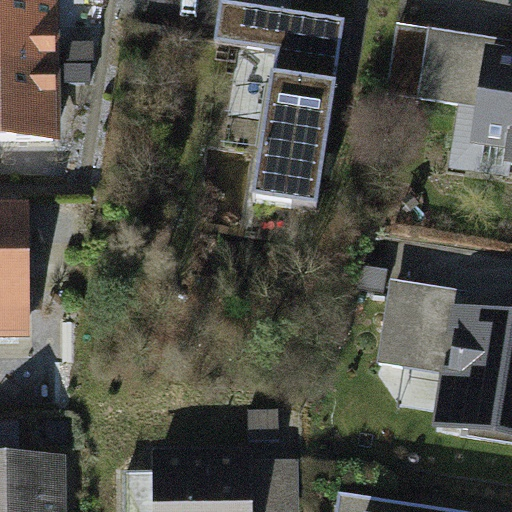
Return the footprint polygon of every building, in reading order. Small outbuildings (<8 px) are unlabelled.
[(60,0),(0,0),(0,66),(59,67),(60,0)] [(232,8),(227,44),(284,51),(266,201),(329,209),(352,23),(232,8)] [(511,46),(436,36),(426,103),(464,108),(455,171),(486,176),(490,149),(511,152),(510,165),(511,165),(511,46)] [(59,67),(0,66),(0,148),(59,148),(59,67)] [(32,218),(0,218),(0,337),(30,338),(32,218)] [(511,325),(472,319),(475,300),(397,288),(384,371),(454,381),(446,431),(511,440),(511,325)] [(258,459),(154,460),(154,511),(296,511),(296,467),(258,468),(258,459)] [(62,511),(62,464),(0,464),(0,511),(62,511)] [(441,511),(337,494),(334,511),(441,511)]
